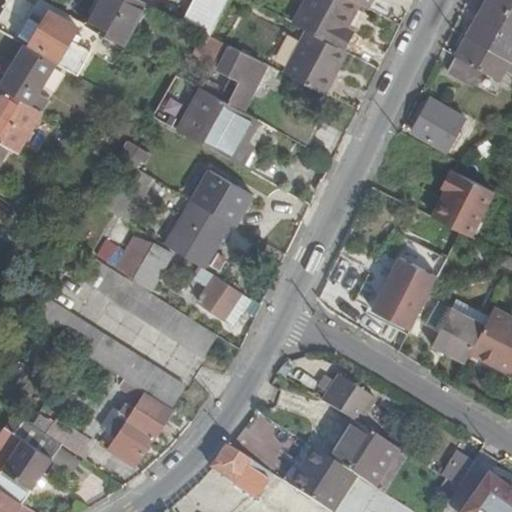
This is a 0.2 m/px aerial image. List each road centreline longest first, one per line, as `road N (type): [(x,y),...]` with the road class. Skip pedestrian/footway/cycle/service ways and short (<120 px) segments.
road 1 (secondary): [(281,314),(437,0)]
road 2 (residential): [(281,314),(348,345),(511,445)]
road 3 (secondary): [(126,511),(208,445),(281,314)]
